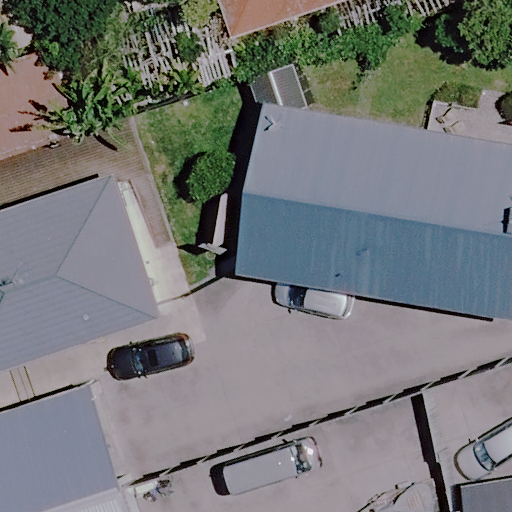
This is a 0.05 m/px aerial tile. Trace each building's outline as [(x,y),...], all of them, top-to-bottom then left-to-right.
[(228,0),(239,32),(337,0),(228,0)] [(0,163),(84,136),(58,54),(0,72),(0,163)] [(429,110),(426,129),(277,108),(253,278),(511,313),(511,140),(496,139),(498,120),(429,110)] [(0,360),(176,301),(127,156),(0,198),(0,360)] [(140,511),(106,386),(0,415),(0,511),(140,511)] [(511,511),(511,487),(401,511),(511,511)]
